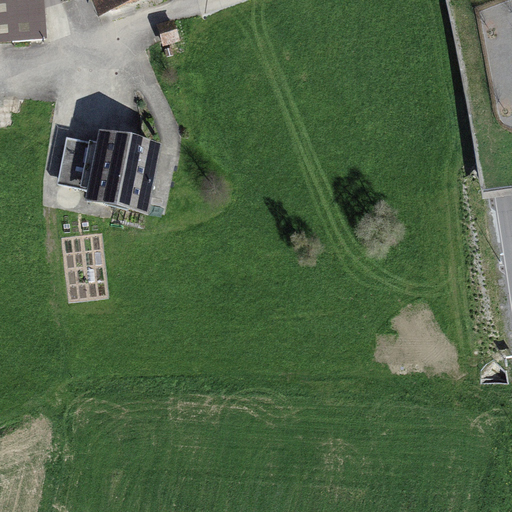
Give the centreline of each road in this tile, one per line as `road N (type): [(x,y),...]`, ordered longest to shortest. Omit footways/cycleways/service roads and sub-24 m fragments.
road 1 (track): [(218,0),(0,79)]
road 2 (secondary): [(481,0),(511,142)]
